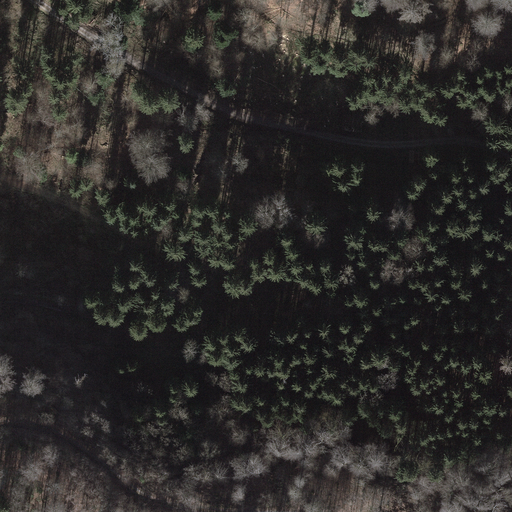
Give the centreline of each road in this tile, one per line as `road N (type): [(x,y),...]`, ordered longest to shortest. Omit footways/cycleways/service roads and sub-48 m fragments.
road 1 (track): [(511,174),(491,159),(447,152),(393,158),(300,139),(186,96),(38,0)]
road 2 (track): [(0,177),(72,204),(146,247),(226,260)]
road 3 (track): [(0,422),(27,422),(66,439),(147,495),(203,511)]
road 4 (track): [(0,298),(105,320),(166,355)]
